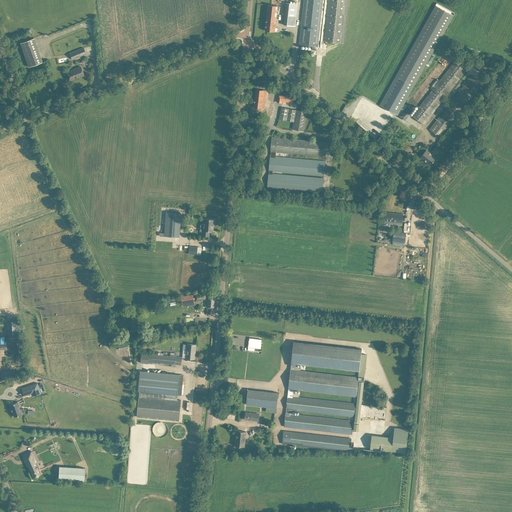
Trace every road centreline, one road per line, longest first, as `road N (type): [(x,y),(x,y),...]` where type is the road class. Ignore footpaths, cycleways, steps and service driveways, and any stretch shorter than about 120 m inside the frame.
road 1 (tertiary): [(198,511),(244,37)]
road 2 (unclassified): [(511,268),(244,37)]
road 3 (unclassified): [(26,118),(245,27)]
road 4 (track): [(511,74),(425,192)]
